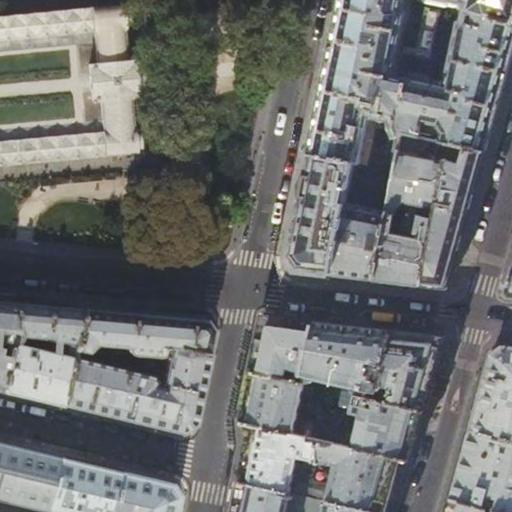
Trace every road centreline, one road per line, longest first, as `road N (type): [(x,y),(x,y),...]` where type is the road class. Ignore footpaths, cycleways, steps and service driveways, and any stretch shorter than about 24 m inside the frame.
road 1 (tertiary): [(309,0),(243,289)]
road 2 (residential): [(0,267),(243,289)]
road 3 (residential): [(243,289),(478,313)]
road 4 (residential): [(211,464),(0,414)]
road 5 (residential): [(415,511),(478,313)]
road 6 (tertiary): [(243,289),(211,464)]
road 7 (residential): [(478,313),(511,184)]
